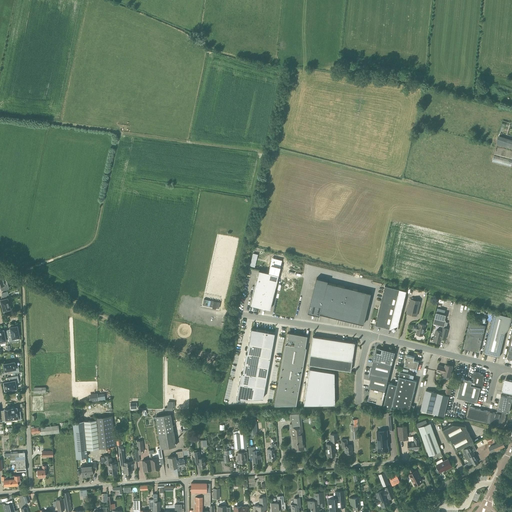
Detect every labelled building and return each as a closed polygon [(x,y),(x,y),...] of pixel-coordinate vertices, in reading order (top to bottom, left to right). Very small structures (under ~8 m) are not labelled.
[(511,148),(511,141),(498,137),(496,144),(511,148)] [(268,273),(278,275),(280,267),(270,265),(268,273)] [(259,271),(250,305),(260,307),(260,305),(268,273),(259,271)] [(1,273),(0,273),(0,285),(0,286),(2,291),(9,288),(7,281),(6,281),(5,277),(3,277),(1,273)] [(270,310),(278,275),(268,273),(260,305),(260,307),(270,310)] [(317,277),(308,312),(320,315),(321,312),(329,281),(317,277)] [(360,322),(368,291),(329,281),(321,312),(360,322)] [(375,325),(397,330),(407,291),(385,286),(375,325)] [(3,296),(4,299),(1,300),(4,311),(11,309),(7,298),(6,295),(8,295),(8,292),(2,293),(3,296)] [(411,299),(407,314),(417,316),(420,301),(411,299)] [(219,308),(220,302),(211,300),(210,307),(212,307),(212,309),(216,309),(216,308),(219,308)] [(464,316),(465,311),(453,309),(450,324),(461,325),(460,329),(464,330),(466,316),(464,316)] [(433,324),(444,327),(446,321),(445,320),(446,315),(436,312),(433,324)] [(500,357),(506,333),(510,329),(511,319),(511,316),(494,312),(484,353),(500,357)] [(472,313),(470,321),(485,324),(487,317),(472,313)] [(463,348),(479,352),(486,325),(470,321),(463,348)] [(414,325),(413,329),(417,330),(417,332),(417,334),(423,336),(423,334),(424,334),(425,332),(424,331),(424,330),(425,329),(426,327),(425,327),(425,325),(419,323),(419,326),(414,325)] [(8,334),(9,339),(9,342),(14,341),(14,338),(19,337),(17,326),(16,326),(16,325),(13,326),(13,327),(10,327),(11,334),(8,334)] [(440,342),(441,338),(445,339),(448,329),(443,328),(442,332),(436,330),(434,341),(440,342)] [(0,329),(0,343),(0,344),(6,343),(6,340),(9,339),(8,334),(7,331),(4,331),(4,330),(1,330),(1,329),(0,329)] [(251,329),(251,332),(248,344),(262,346),(265,331),(260,331),(251,329)] [(274,333),(265,331),(262,346),(272,348),(274,333)] [(307,345),(308,337),(287,333),(286,341),(287,341),(287,344),(285,344),(274,405),(296,405),(306,348),(305,348),(306,344),(307,345)] [(308,364),(350,371),(355,343),(313,336),(308,364)] [(262,346),(248,344),(247,353),(261,356),(262,346)] [(270,358),(272,348),(262,346),(261,356),(270,358)] [(371,373),(389,378),(392,364),(395,352),(377,347),(374,359),(371,373)] [(247,353),(246,353),(244,363),(259,366),(261,356),(247,353)] [(407,355),(404,366),(417,369),(419,361),(414,360),(415,357),(407,355)] [(268,367),(270,358),(261,356),(259,366),(268,367)] [(3,364),(4,365),(3,365),(4,367),(5,371),(12,370),(13,374),(20,372),(18,365),(15,366),(15,362),(3,364)] [(259,366),(244,363),(242,373),(257,376),(259,366)] [(438,365),(437,371),(444,373),(443,375),(451,376),(451,373),(452,373),(452,372),(453,366),(446,364),(445,367),(438,365)] [(267,377),(268,367),(259,366),(257,376),(267,377)] [(309,369),(303,405),(334,404),(334,372),(309,369)] [(485,379),(481,373),(474,371),(472,381),(462,378),(457,398),(477,403),(481,388),(482,389),(485,379)] [(411,405),(417,381),(409,379),(411,374),(401,372),(397,385),(392,406),(414,411),(415,406),(411,405)] [(242,373),(241,373),(239,383),(255,385),(257,376),(242,373)] [(371,373),(369,379),(370,379),(370,378),(371,378),(369,388),(370,387),(371,387),(368,400),(382,404),(386,391),(385,391),(389,378),(371,373)] [(4,382),(4,383),(3,383),(4,387),(5,387),(6,390),(12,389),(13,391),(17,390),(16,383),(19,382),(18,382),(18,380),(19,380),(18,376),(11,377),(12,381),(4,382)] [(265,387),(267,377),(257,376),(255,385),(265,387)] [(511,380),(508,380),(504,382),(502,391),(511,393),(511,380)] [(239,383),(236,399),(253,399),(255,385),(239,383)] [(392,406),(397,385),(389,383),(383,407),(391,409),(392,406)] [(263,399),(265,387),(255,385),(253,399),(263,399)] [(426,390),(421,410),(444,416),(449,396),(426,390)] [(496,413),(487,411),(484,422),(504,427),(507,412),(509,413),(511,401),(511,397),(501,395),(497,412),(496,413)] [(7,407),(7,409),(5,409),(5,410),(2,411),(3,421),(6,421),(6,422),(12,422),(12,421),(12,419),(11,407),(7,407)] [(14,408),(14,407),(11,407),(12,419),(18,418),(18,420),(21,420),(20,409),(17,409),(17,408),(14,408)] [(484,422),(487,411),(470,407),(467,418),(484,422)] [(293,451),(304,449),(303,442),(304,441),(304,439),(303,439),(301,427),(300,411),(289,412),(290,421),(292,421),(292,424),(290,424),(293,451)] [(161,448),(176,446),(173,425),(175,425),(173,414),(156,417),(161,448)] [(85,449),(97,448),(106,447),(110,447),(111,447),(114,446),(116,446),(116,444),(112,416),(101,418),(101,419),(73,422),(76,458),(86,457),(85,449)] [(304,423),(308,422),(308,423),(309,423),(309,424),(310,424),(311,424),(312,424),(312,423),(313,423),(313,422),(317,421),(317,418),(312,419),(311,416),(308,416),(309,419),(303,419),(304,423)] [(416,418),(419,427),(429,456),(441,451),(431,423),(429,424),(428,420),(416,418)] [(257,434),(256,419),(248,420),(249,435),(257,434)] [(456,452),(474,442),(465,425),(453,423),(442,429),(442,431),(449,442),(450,441),(456,452)] [(41,435),(59,433),(58,426),(40,428),(41,435)] [(399,427),(400,440),(408,440),(407,426),(399,427)] [(377,431),(379,451),(389,451),(387,431),(377,431)] [(235,449),(247,448),(246,433),(233,434),(235,449)] [(331,442),(332,444),(326,444),(328,456),(335,455),(334,449),(335,449),(334,442),(337,442),(337,434),(330,434),(331,442)] [(408,442),(409,449),(419,448),(419,442),(420,442),(420,436),(414,436),(414,442),(408,442)] [(345,454),(352,453),(351,445),(347,445),(347,439),(341,440),(342,448),(344,448),(345,454)] [(492,452),(505,446),(503,442),(490,447),(492,452)] [(267,450),(268,461),(276,460),(275,449),(276,449),(276,444),(272,444),(272,449),(267,450)] [(127,462),(126,459),(124,459),(123,450),(122,450),(122,446),(118,446),(121,466),(124,466),(125,469),(124,469),(125,473),(132,472),(132,469),(133,468),(134,468),(133,462),(127,462)] [(465,449),(463,450),(465,454),(464,455),(466,459),(468,458),(470,464),(473,463),(475,465),(478,463),(477,460),(478,459),(471,446),(465,449)] [(255,447),(249,447),(250,456),(253,456),(253,462),(261,461),(260,450),(255,450),(255,447)] [(26,467),(25,452),(10,453),(10,456),(10,460),(15,459),(16,465),(10,466),(11,472),(27,470),(26,467)] [(205,467),(204,458),(198,458),(197,452),(194,452),(195,461),(198,461),(199,468),(205,467)] [(238,456),(237,456),(237,459),(238,459),(239,463),(240,463),(240,464),(244,464),(243,463),(245,463),(245,461),(247,461),(247,452),(244,452),(238,453),(238,456)] [(182,458),(182,456),(181,455),(177,456),(176,456),(177,467),(185,465),(184,458),(182,458)] [(117,474),(116,468),(118,468),(117,462),(112,463),(111,456),(100,457),(101,462),(107,462),(107,463),(108,463),(108,467),(110,467),(111,474),(117,474)] [(168,457),(170,468),(177,467),(176,456),(168,457)] [(160,469),(158,458),(150,460),(152,470),(160,469)] [(453,467),(449,459),(437,465),(438,468),(436,469),(438,474),(447,469),(447,470),(453,467)] [(142,461),(144,471),(152,470),(150,460),(142,461)] [(90,473),(93,472),(92,469),(97,468),(96,462),(92,462),(92,464),(87,464),(88,467),(81,468),(82,477),(88,477),(87,476),(90,476),(90,473)] [(42,470),(37,470),(38,477),(39,477),(39,478),(41,478),(41,477),(45,477),(45,473),(46,473),(45,466),(42,466),(42,470)] [(370,470),(357,473),(359,479),(372,476),(370,470)] [(423,482),(417,470),(409,474),(413,481),(412,482),(414,486),(423,482)] [(379,475),(383,487),(389,484),(385,473),(379,475)] [(393,486),(400,483),(396,473),(389,476),(393,486)] [(10,476),(11,479),(11,485),(18,485),(17,478),(19,478),(19,475),(15,475),(15,476),(10,476)] [(257,480),(260,480),(260,486),(265,485),(265,479),(269,479),(269,475),(257,475),(257,480)] [(6,476),(2,476),(2,480),(4,479),(4,486),(11,485),(11,479),(8,479),(7,476),(6,476)] [(207,483),(191,483),(191,493),(195,493),(195,497),(195,511),(196,511),(203,511),(203,505),(210,505),(210,492),(210,483),(207,483)] [(394,498),(394,497),(390,486),(386,488),(387,490),(385,491),(385,490),(377,493),(379,499),(376,500),(378,504),(381,503),(382,508),(390,505),(388,500),(394,498)] [(330,511),(340,510),(340,507),(345,507),(344,498),(343,498),(342,491),(335,492),(336,498),(328,499),(329,507),(330,506),(330,511)] [(63,493),(66,511),(71,510),(68,492),(63,493)] [(315,501),(308,501),(309,507),(311,507),(311,511),(317,511),(319,511),(319,509),(319,506),(320,506),(320,507),(324,506),(324,502),(323,492),(314,493),(315,501)] [(278,511),(279,508),(281,508),(281,509),(286,509),(285,502),(284,502),(284,496),(277,496),(278,502),(271,503),(271,509),(272,509),(272,511),(278,511)] [(259,498),(260,502),(260,506),(254,506),(254,511),(263,511),(264,508),(267,508),(266,497),(259,498)] [(355,510),(360,509),(359,497),(349,498),(350,501),(351,501),(351,506),(354,506),(355,510)] [(298,511),(299,507),(301,507),(300,498),(294,498),(295,504),(291,505),(291,511),(298,511)] [(63,499),(56,500),(58,511),(65,510),(63,499)] [(153,511),(153,505),(153,499),(149,499),(149,502),(149,510),(140,510),(139,511),(153,511)]
